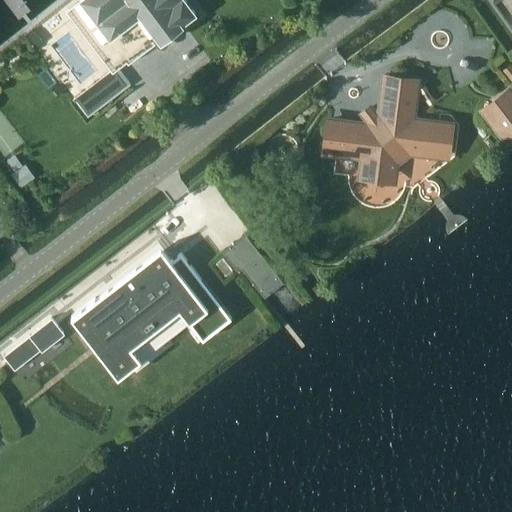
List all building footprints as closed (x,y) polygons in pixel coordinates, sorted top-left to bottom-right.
[(195,13),(185,0),(81,0),(128,62),(155,42),(157,46),(159,44),(157,41),(163,36),(166,39),(167,38),(182,26),(181,24),(195,13)] [(511,0),(493,0),(511,26),(511,0)] [(130,84),(117,66),(74,98),(88,116),(130,84)] [(447,144),(448,133),(440,122),(412,118),(415,90),(407,79),(385,76),(383,97),(388,103),(356,128),(351,122),(330,119),(327,140),(336,151),(364,155),(363,164),(371,175),(383,177),(394,168),(395,160),(408,149),(436,153),(447,144)] [(508,139),(511,135),(511,93),(509,90),(485,109),(508,139)] [(25,162),(12,173),(22,185),(35,175),(25,162)] [(244,233),(222,251),(239,271),(242,268),(265,297),(283,282),(244,233)] [(93,299),(71,315),(84,333),(89,329),(102,346),(118,366),(135,354),(188,313),(201,331),(226,311),(201,279),(202,279),(181,252),(172,260),(161,246),(93,299)] [(64,332),(52,317),(4,355),(15,369),(42,348),(42,349),(64,332)]
